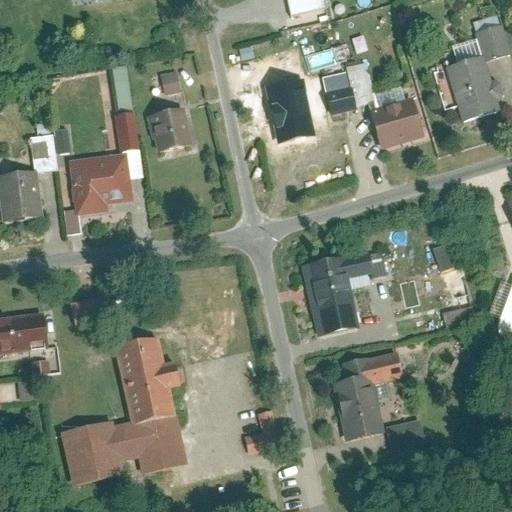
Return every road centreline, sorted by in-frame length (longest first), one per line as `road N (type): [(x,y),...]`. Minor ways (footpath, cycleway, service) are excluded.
road 1 (residential): [(255,240),(320,511)]
road 2 (residential): [(255,240),(511,162)]
road 3 (residential): [(0,270),(255,240)]
road 4 (residential): [(201,0),(255,240)]
